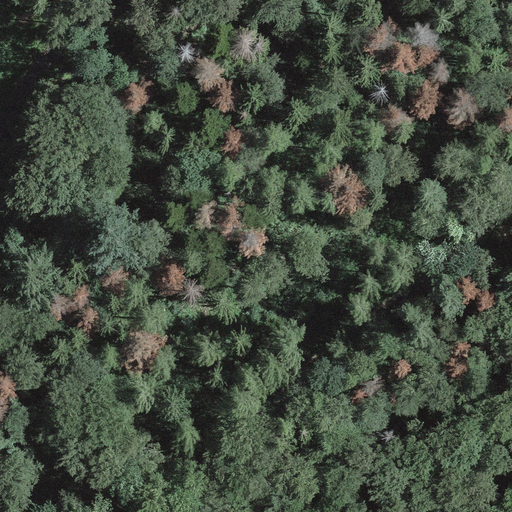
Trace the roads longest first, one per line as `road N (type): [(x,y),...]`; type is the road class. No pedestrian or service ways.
road 1 (track): [(511,189),(418,281),(113,511)]
road 2 (track): [(0,145),(29,79),(120,0)]
